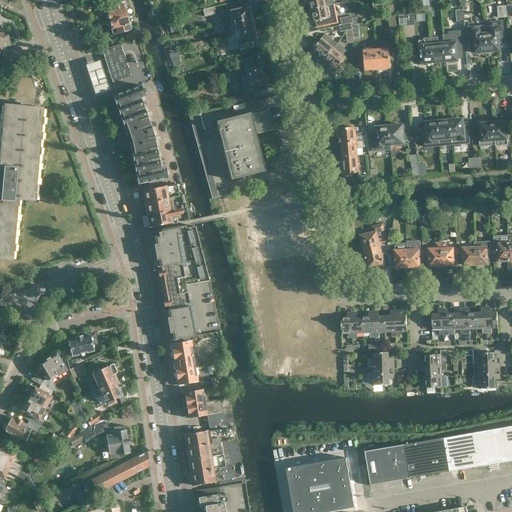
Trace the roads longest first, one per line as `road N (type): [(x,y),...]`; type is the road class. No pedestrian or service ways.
road 1 (residential): [(296,97),(345,296),(413,295)]
road 2 (tertiary): [(133,256),(42,0)]
road 3 (tertiary): [(173,511),(133,256)]
road 4 (residential): [(296,97),(511,79)]
